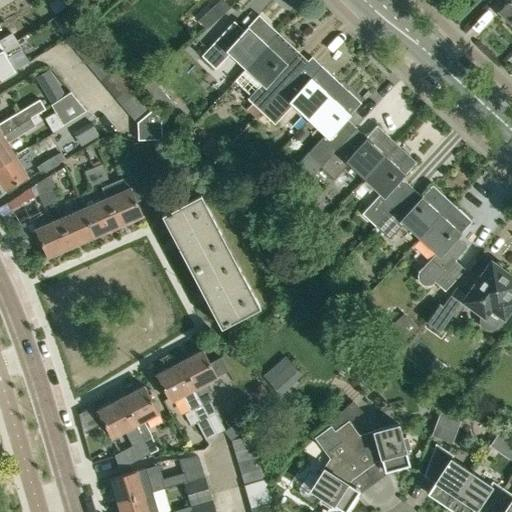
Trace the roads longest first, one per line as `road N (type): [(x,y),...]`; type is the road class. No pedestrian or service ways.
road 1 (unclassified): [(74,511),(0,284)]
road 2 (secondary): [(511,131),(376,0)]
